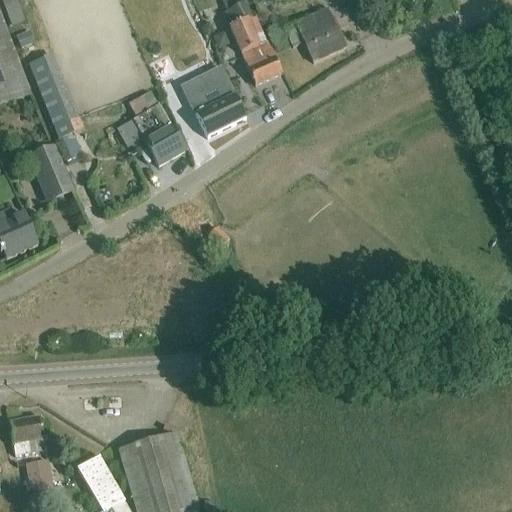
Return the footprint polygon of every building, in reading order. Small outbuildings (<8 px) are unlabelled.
[(24,23),(15,0),(0,0),(11,28),(24,23)] [(236,0),(223,6),(228,17),(225,19),(257,90),(282,79),(256,22),(254,23),(247,9),(246,9),(241,0),(236,0)] [(0,109),(33,98),(0,3),(0,109)] [(146,17),(153,48),(198,38),(190,7),(146,17)] [(215,17),(211,8),(200,13),(204,22),(215,17)] [(313,21),(287,31),(296,54),(308,49),(316,67),(349,53),(335,20),(332,13),(313,21)] [(224,33),(212,39),(217,51),(230,45),(224,33)] [(33,46),(28,34),(15,38),(19,50),(33,46)] [(82,130),(52,56),(27,66),(57,140),(70,135),(82,130)] [(196,84),(182,91),(207,141),(245,122),(234,99),(220,72),(196,84)] [(185,156),(160,109),(155,99),(135,111),(140,120),(136,122),(161,169),(185,156)] [(123,143),(141,133),(136,122),(117,132),(123,143)] [(57,140),(55,141),(65,166),(80,160),(70,135),(57,140)] [(50,149),(28,159),(48,206),(70,196),(50,149)] [(113,180),(95,187),(103,207),(121,199),(113,180)] [(39,250),(25,219),(0,229),(0,246),(7,263),(39,250)] [(207,239),(220,252),(229,243),(217,230),(207,239)] [(162,277),(188,278),(190,255),(163,254),(162,277)] [(171,424),(187,429),(191,417),(174,412),(171,424)] [(9,425),(15,458),(46,453),(40,419),(9,425)] [(177,434),(120,450),(136,511),(196,511),(199,511),(177,434)] [(130,511),(99,457),(79,469),(102,511),(130,511)] [(52,489),(48,462),(17,467),(22,494),(52,489)]
